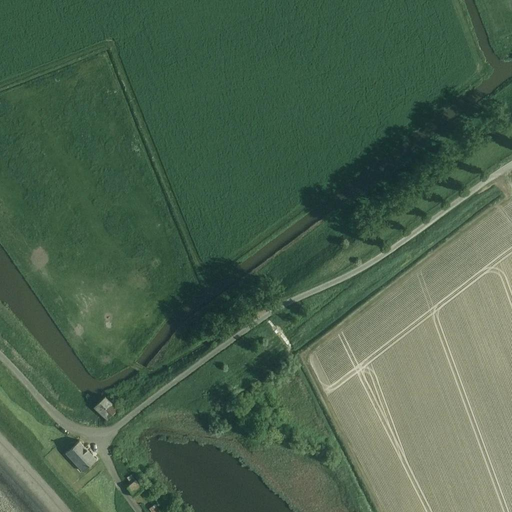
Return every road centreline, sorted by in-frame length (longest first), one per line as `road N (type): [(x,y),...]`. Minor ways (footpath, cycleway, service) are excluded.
road 1 (unclassified): [(96,437),(260,319),(340,282),(511,168)]
road 2 (unclassified): [(96,437),(64,425),(0,356)]
